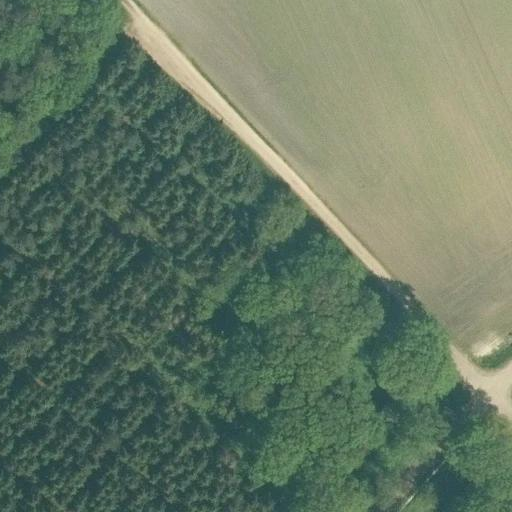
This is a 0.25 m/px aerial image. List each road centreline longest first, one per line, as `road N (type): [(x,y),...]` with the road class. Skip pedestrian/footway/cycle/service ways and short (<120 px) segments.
road 1 (track): [(485,394),(131,11)]
road 2 (track): [(485,394),(383,511)]
